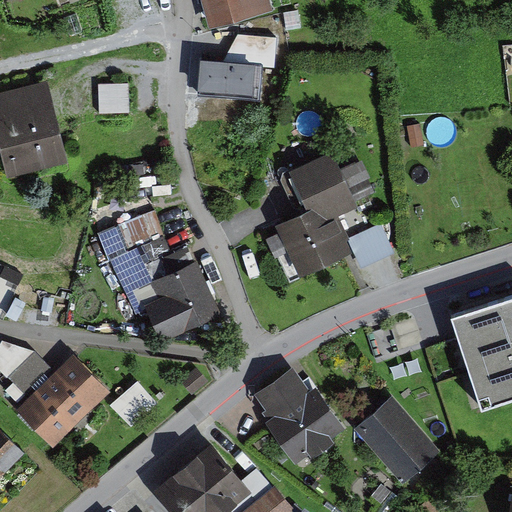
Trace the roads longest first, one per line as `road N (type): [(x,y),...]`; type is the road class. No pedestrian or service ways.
road 1 (residential): [(187,0),(192,34),(180,135),(269,358)]
road 2 (residential): [(269,358),(408,289),(511,259)]
road 3 (residential): [(87,511),(269,358)]
